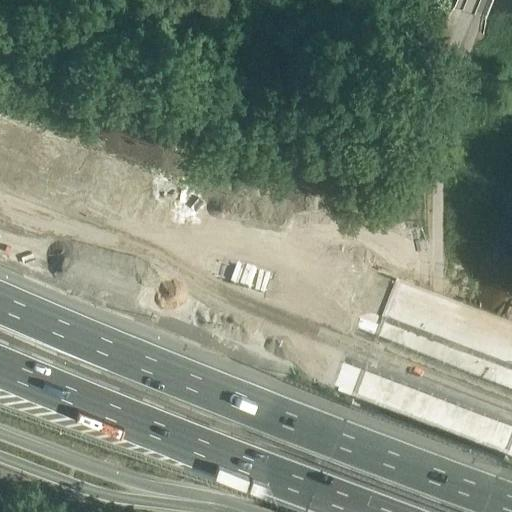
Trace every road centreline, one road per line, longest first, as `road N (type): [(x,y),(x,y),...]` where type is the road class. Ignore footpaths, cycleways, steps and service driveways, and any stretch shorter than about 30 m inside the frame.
road 1 (motorway): [(511,500),(0,304)]
road 2 (unknown): [(459,19),(434,83),(420,172),(426,309),(419,344),(358,511)]
road 3 (motorway): [(0,370),(360,511)]
road 4 (motorway): [(511,398),(253,298)]
road 5 (motorway): [(253,298),(0,202)]
road 6 (motorway): [(511,351),(253,298)]
road 7 (tertiary): [(242,511),(120,489),(0,447)]
